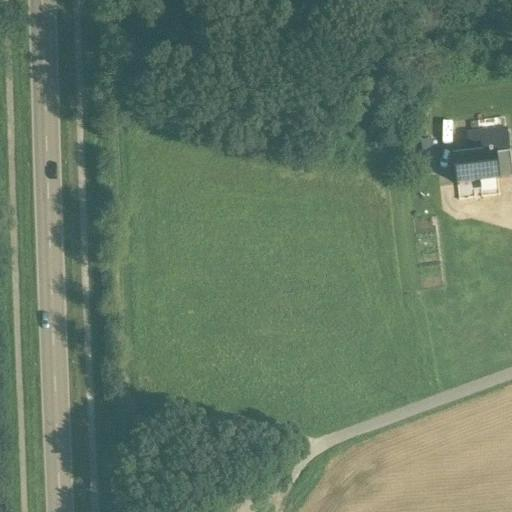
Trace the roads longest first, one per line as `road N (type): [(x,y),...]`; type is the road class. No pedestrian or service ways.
road 1 (primary): [(60,511),(42,0)]
road 2 (unclassified): [(511,379),(320,453),(246,511)]
